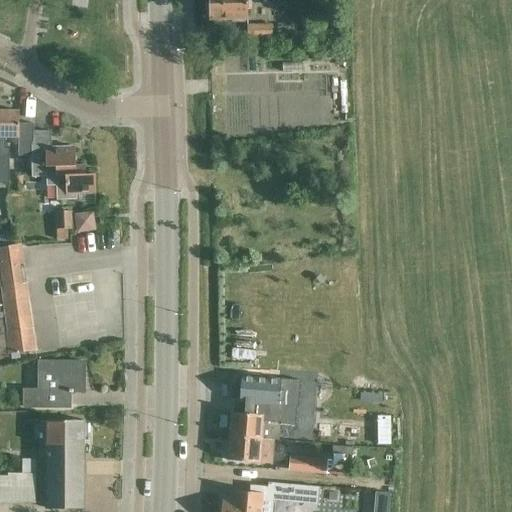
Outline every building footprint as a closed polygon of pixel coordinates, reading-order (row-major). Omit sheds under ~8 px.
[(247,0),(210,0),(211,5),(207,5),(208,17),(211,17),(211,20),(232,20),(232,23),(244,23),(244,19),(248,19),(247,0)] [(248,39),(272,38),(272,26),(248,27),(248,39)] [(0,184),(9,185),(9,151),(6,151),(6,139),(17,139),(18,112),(0,111),(0,184)] [(75,194),(95,194),(94,175),(75,176),(74,148),(50,149),(49,133),(32,133),(31,145),(30,145),(31,179),(45,178),(46,187),(55,187),(55,201),(76,201),(75,194)] [(78,231),(93,229),(90,214),(75,216),(78,231)] [(0,249),(0,284),(27,281),(21,245),(0,249)] [(0,356),(37,351),(27,281),(0,284),(0,356)] [(86,389),(86,379),(84,379),(84,363),(39,363),(38,390),(24,390),(24,407),(70,408),(70,392),(84,392),(84,389),(86,389)] [(231,413),(229,437),(274,441),(277,441),(279,424),(294,426),(296,408),(298,408),(301,380),(241,375),(239,403),(244,404),(243,414),(231,413)] [(359,392),(359,402),(384,403),(384,393),(359,392)] [(86,438),(86,425),(84,425),(84,421),(46,421),(46,509),(84,509),(84,438),(86,438)] [(229,437),(227,460),(272,464),(274,441),(229,437)] [(328,459),(290,456),(288,470),(326,473),(328,459)] [(35,459),(21,459),(21,473),(35,474),(35,459)] [(19,502),(19,474),(6,474),(6,476),(6,502),(19,502)] [(34,502),(35,474),(19,474),(19,502),(34,502)] [(222,498),(220,511),(271,511),(272,500),(316,504),(318,487),(267,483),(267,487),(250,486),(249,493),(232,491),(232,499),(222,498)] [(375,492),(372,511),(388,511),(390,494),(375,492)]
